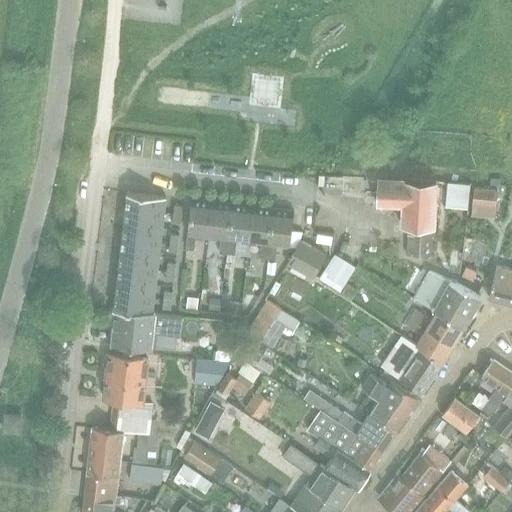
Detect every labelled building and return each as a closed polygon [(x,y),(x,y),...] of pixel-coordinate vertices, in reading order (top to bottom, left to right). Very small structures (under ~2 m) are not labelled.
[(333,190),(357,190),(357,163),(333,163),(333,190)] [(443,196),(466,198),(467,172),(444,171),(443,196)] [(432,227),(434,180),(376,177),(374,202),(401,204),(400,225),(407,226),(405,253),(429,255),(431,227),(432,227)] [(496,189),(474,186),(472,202),(495,205),(496,189)] [(161,212),(163,196),(126,192),(124,208),(161,212)] [(207,235),(211,201),(190,199),(184,249),(192,250),(194,234),(207,235)] [(225,254),(231,204),(211,201),(207,235),(219,236),(217,253),(225,254)] [(247,240),(251,206),(231,204),(225,254),(231,254),(232,255),(234,238),(247,240)] [(179,214),(180,206),(172,205),(170,213),(179,214)] [(265,258),(271,208),(251,206),(247,240),(259,241),(257,257),(265,258)] [(159,227),(161,212),(124,208),(122,223),(159,227)] [(288,244),(292,211),(271,208),(265,258),(267,258),(273,259),(275,243),(288,244)] [(364,232),(375,233),(376,213),(365,212),(364,232)] [(178,223),(179,214),(170,213),(169,222),(178,223)] [(157,241),(159,227),(122,223),(121,237),(157,241)] [(175,244),(177,235),(168,234),(167,243),(175,244)] [(156,255),(157,241),(121,237),(119,251),(156,255)] [(323,253),(298,239),(285,262),(310,276),(323,253)] [(459,262),(459,240),(443,240),(443,262),(459,262)] [(174,252),(175,244),(167,243),(166,251),(174,252)] [(154,269),(156,255),(119,251),(117,265),(154,269)] [(231,254),(225,254),(224,258),(224,261),(230,262),(232,262),(232,255),(231,254)] [(267,258),(266,270),(274,271),(275,259),(273,259),(267,258)] [(172,272),(173,263),(165,262),(164,271),(172,272)] [(511,302),(511,268),(496,264),(488,297),(511,302)] [(153,283),(154,269),(117,265),(116,279),(153,283)] [(465,267),(462,273),(473,278),(475,271),(465,267)] [(171,281),(172,272),(164,271),(163,280),(171,281)] [(425,286),(416,299),(463,327),(480,297),(461,286),(428,271),(421,283),(425,286)] [(151,298),(153,283),(116,279),(114,294),(151,298)] [(169,301),(170,292),(162,291),(161,300),(169,301)] [(149,313),(149,311),(151,298),(114,294),(112,309),(114,309),(149,313)] [(186,295),(185,305),(197,306),(198,296),(186,295)] [(210,297),(209,308),(218,309),(219,298),(210,297)] [(263,333),(280,307),(266,298),(249,325),(263,333)] [(232,299),(230,313),(240,314),(242,300),(232,299)] [(168,309),(169,301),(161,300),(160,308),(168,309)] [(180,335),(182,316),(182,315),(149,311),(149,313),(114,309),(110,343),(150,348),(150,345),(174,347),(175,334),(180,335)] [(430,318),(415,309),(410,317),(452,344),(462,328),(463,327),(445,316),(434,310),(430,318)] [(452,344),(410,317),(406,325),(420,334),(414,342),(415,343),(416,342),(442,359),(452,344)] [(249,333),(239,347),(258,360),(267,346),(249,333)] [(442,359),(416,342),(415,343),(414,342),(414,343),(418,346),(412,356),(395,345),(381,366),(398,377),(397,379),(419,394),(442,359)] [(102,397),(115,399),(112,414),(149,419),(151,403),(141,402),(146,357),(108,352),(102,397)] [(216,383),(229,361),(198,357),(196,382),(212,383),(216,383)] [(502,398),(511,385),(511,372),(492,359),(482,376),(498,386),(489,398),(479,390),(471,400),(481,408),(482,406),(491,412),(502,398)] [(236,377),(226,371),(217,386),(227,392),(231,385),(236,377)] [(236,377),(231,385),(243,393),(252,380),(239,371),(236,377)] [(417,399),(416,398),(390,382),(388,385),(371,373),(361,386),(378,398),(367,413),(366,412),(366,413),(367,414),(368,412),(395,430),(417,399)] [(511,385),(502,398),(510,405),(511,406),(511,385)] [(256,391),(245,406),(258,415),(269,400),(256,391)] [(455,395),(443,412),(468,429),(473,422),(480,426),(488,413),(481,408),(479,412),(455,395)] [(359,423),(342,411),(325,400),(320,408),(336,419),(336,420),(355,433),(382,450),(393,433),(395,430),(368,412),(367,414),(366,413),(359,423)] [(511,406),(510,405),(493,424),(506,436),(511,428),(511,406)] [(336,420),(336,419),(320,408),(307,428),(317,435),(318,434),(332,445),(341,450),(370,468),(382,450),(355,433),(336,420)] [(18,430),(20,415),(6,413),(4,428),(18,430)] [(119,458),(122,430),(147,434),(149,419),(112,414),(110,429),(91,426),(86,470),(108,473),(109,457),(119,458)] [(202,416),(195,430),(208,437),(213,428),(211,421),(202,416)] [(318,434),(317,435),(312,444),(330,456),(325,465),(324,465),(355,486),(357,487),(370,468),(341,450),(332,445),(318,434)] [(210,471),(221,456),(194,438),(184,453),(210,471)] [(355,486),(324,465),(325,465),(291,442),(282,454),(304,470),(305,469),(312,474),(305,484),(340,508),(352,491),(355,486)] [(395,511),(407,511),(441,470),(449,460),(428,444),(420,454),(418,453),(399,477),(396,474),(378,497),(395,511)] [(113,501),(119,458),(109,457),(108,473),(86,470),(82,511),(112,511),(113,501)] [(183,460),(176,470),(205,489),(212,479),(183,460)] [(487,461),(480,471),(484,474),(492,465),(487,461)] [(161,483),(163,466),(132,462),(130,479),(161,483)] [(511,470),(504,464),(499,471),(510,480),(511,477),(511,470)] [(484,474),(502,489),(510,480),(499,471),(492,465),(484,474)] [(440,511),(455,495),(466,482),(450,468),(411,511),(440,511)] [(467,483),(466,482),(455,495),(440,511),(454,511),(447,506),(467,483)] [(337,511),(340,508),(305,484),(304,483),(291,504),(281,497),(281,498),(301,511),(337,511)] [(301,511),(281,498),(270,511),(301,511)] [(146,500),(142,511),(158,511),(161,504),(146,500)] [(258,511),(246,503),(239,511),(258,511)]
